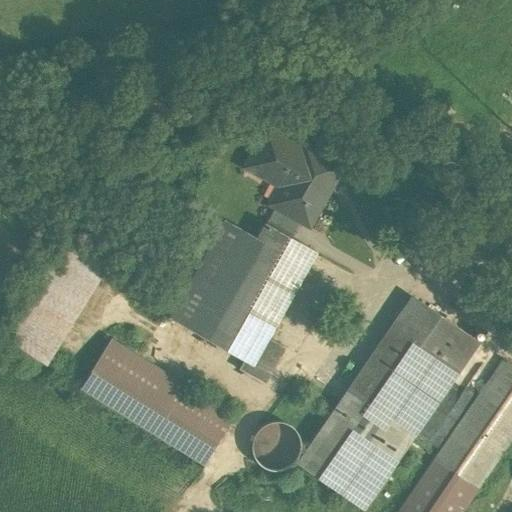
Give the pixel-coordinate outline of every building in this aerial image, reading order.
[(301,149),(266,130),(245,167),(285,189),(275,207),(299,220),(309,226),(342,166),(303,144),(301,149)] [(299,220),(275,207),(266,224),(290,237),(299,220)] [(511,220),(510,214),(408,242),(415,266),(511,239),(511,220)] [(290,237),(266,224),(257,239),(226,221),(170,319),(243,361),(238,370),(262,383),(281,350),(264,341),(314,251),(290,237)] [(43,367),(108,263),(65,237),(0,340),(43,367)] [(478,342),(413,297),(296,464),(362,510),(478,342)] [(234,417),(110,340),(81,388),(204,464),(234,417)] [(461,511),(511,437),(511,368),(499,360),(395,511),(461,511)] [(285,430),(277,424),(270,421),(260,422),(253,426),(248,432),(247,435),(245,442),(247,451),(251,457),(256,461),(262,464),(269,464),(276,462),(284,456),(287,450),(289,442),(288,437),(285,430)]
